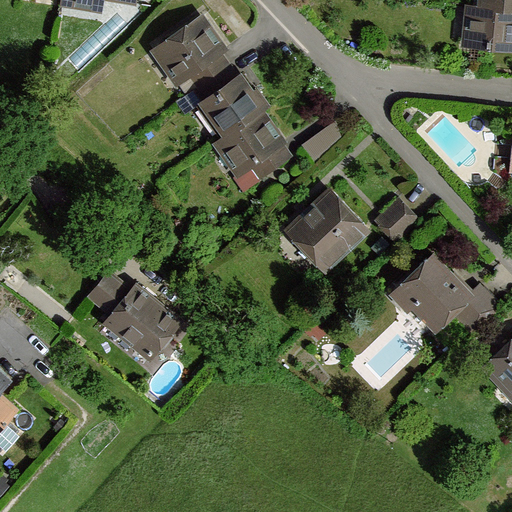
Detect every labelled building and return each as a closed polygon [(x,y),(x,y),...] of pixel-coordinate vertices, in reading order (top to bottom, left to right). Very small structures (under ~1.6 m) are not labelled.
[(91,0),(141,10),(143,0),(91,0)] [(511,0),(480,0),(475,35),(511,41),(511,0)] [(299,157),(205,16),(160,46),(253,187),(299,157)] [(319,155),(350,132),(340,118),(309,141),(319,155)] [(373,232),(335,190),(292,229),(331,270),(373,232)] [(410,198),(386,213),(396,230),(421,215),(410,198)] [(474,295),(435,253),(395,290),(409,305),(412,301),(436,327),(455,310),(472,329),(499,305),(482,287),(474,295)] [(131,289),(109,272),(90,295),(112,312),(105,321),(148,356),(178,319),(135,285),(131,289)] [(511,339),(487,366),(511,389),(511,339)] [(0,425),(20,402),(4,388),(12,378),(0,367),(0,425)]
